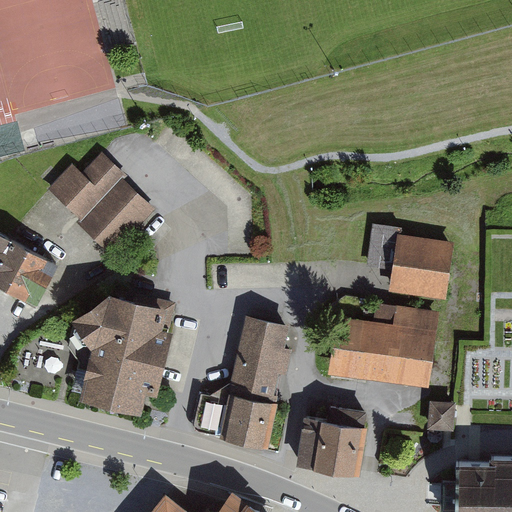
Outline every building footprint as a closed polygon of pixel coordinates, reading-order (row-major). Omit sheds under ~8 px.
[(124,176),(101,155),(84,172),(72,163),(51,189),(114,251),(155,209),(124,176)] [(0,283),(35,303),(57,261),(0,231),(0,283)] [(455,242),(399,232),(389,290),(445,300),(455,242)] [(93,347),(82,396),(143,411),(170,306),(110,291),(74,316),(93,347)] [(394,322),(336,314),(328,373),(431,387),(441,312),(396,305),(394,322)] [(223,439),(269,449),(295,322),(248,312),(223,439)] [(455,402),(430,400),(427,430),(452,432),(455,402)] [(370,426),(306,416),(299,465),(363,474),(370,426)] [(458,455),(457,511),(511,511),(511,452),(487,452),(487,455),(458,455)] [(151,511),(266,511),(235,487),(215,511),(193,511),(168,492),(151,511)]
